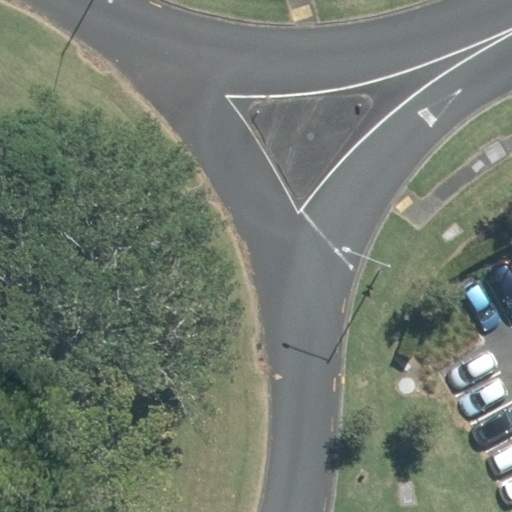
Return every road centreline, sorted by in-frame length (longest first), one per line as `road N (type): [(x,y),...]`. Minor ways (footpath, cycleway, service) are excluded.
road 1 (unclassified): [(463,60),(403,118),(351,196),(307,309)]
road 2 (unclassified): [(169,53),(298,71),(463,60)]
road 3 (unclassified): [(169,53),(251,159),(280,219),(307,309)]
road 4 (unclassified): [(307,309),(317,421),(304,511)]
